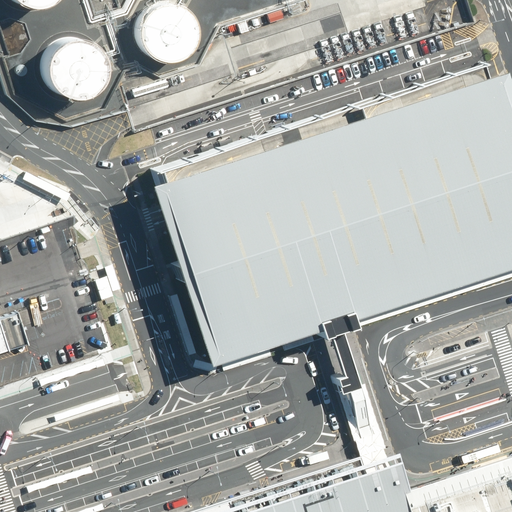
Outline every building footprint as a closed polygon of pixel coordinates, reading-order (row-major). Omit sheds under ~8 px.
[(179,5),(176,3),(167,1),(156,2),(147,7),(140,14),(136,24),(135,34),(138,44),(144,52),(152,58),(162,61),(172,60),(181,57),(188,50),(193,42),(195,33),(194,24),(190,15),(184,8),(179,5)] [(44,51),(41,60),(40,70),(43,79),(49,87),(56,93),(66,96),(77,96),(87,92),(95,85),(100,75),(101,65),(100,58),(99,55),(94,46),(86,39),(77,36),(67,35),(58,38),(50,44),(44,51)] [(511,116),(495,66),(142,181),(154,217),(200,358),(275,334),(280,351),(328,336),(337,333),(339,332),(511,275),(511,116)] [(68,193),(24,171),(21,178),(64,200),(68,193)] [(112,263),(104,266),(107,275),(111,290),(119,288),(112,263)] [(111,290),(107,275),(93,279),(99,298),(112,294),(111,290)] [(0,352),(5,351),(27,343),(16,312),(0,317),(0,352)] [(117,393),(54,413),(56,419),(119,399),(117,393)] [(511,511),(511,450),(402,485),(393,458),(388,461),(373,466),(362,469),(227,511),(511,511)] [(89,465),(25,485),(27,491),(91,471),(89,465)] [(101,502),(69,511),(90,511),(103,508),(101,502)]
